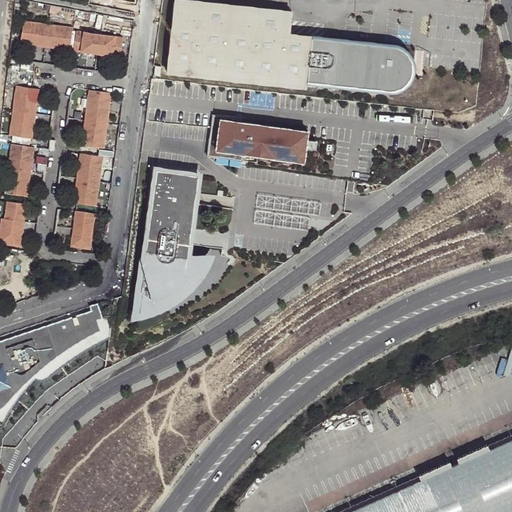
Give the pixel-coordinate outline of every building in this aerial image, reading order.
[(386,50),(290,37),(293,16),(180,0),(174,0),(165,72),(305,90),(306,85),(380,95),(384,95),(389,94),(395,91),(399,87),(402,83),(405,76),(405,71),(404,68),(403,63),(400,58),(394,53),(386,50)] [(72,28),(23,22),(20,44),(69,50),(72,28)] [(83,32),(76,31),(74,41),(82,42),(83,32)] [(82,42),(74,41),(73,51),(120,57),(122,47),(114,46),(115,37),(83,32),(82,42)] [(123,38),(115,37),(114,46),(122,47),(123,38)] [(25,88),(16,86),(15,96),(23,98),(25,88)] [(38,90),(25,88),(23,98),(15,96),(10,128),(21,129),(20,138),(32,139),(38,90)] [(103,98),(88,96),(81,151),(100,154),(102,145),(104,145),(110,107),(102,106),(103,98)] [(102,106),(110,107),(111,99),(103,98),(102,106)] [(214,112),(209,151),(242,156),(243,152),(303,159),(307,129),(240,120),(241,116),(214,112)] [(21,129),(10,128),(9,136),(20,138),(21,129)] [(22,146),(11,145),(10,153),(21,155),(22,146)] [(21,155),(10,153),(6,186),(16,187),(15,196),(27,197),(33,148),(22,146),(21,155)] [(99,162),(80,159),(73,208),(93,211),(94,202),(97,203),(101,170),(98,170),(99,162)] [(200,167),(158,162),(139,306),(151,303),(163,298),(170,294),(169,290),(175,287),(177,290),(187,282),(194,274),(203,263),(189,254),(200,167)] [(16,187),(6,186),(4,194),(15,196),(16,187)] [(26,205),(6,202),(4,220),(1,219),(0,225),(0,244),(20,247),(26,205)] [(94,219),(75,216),(70,252),(89,254),(94,219)] [(109,317),(97,304),(0,337),(0,425),(5,426),(15,393),(34,383),(106,344),(109,317)] [(511,511),(511,439),(345,511),(511,511)]
